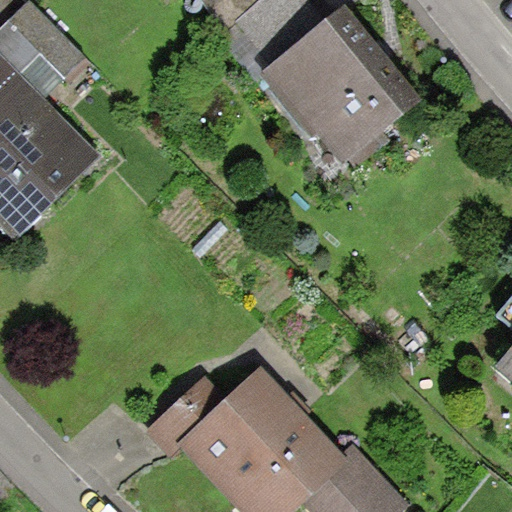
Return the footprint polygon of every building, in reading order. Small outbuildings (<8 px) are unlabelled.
[(185,0),(195,13),(211,0),(185,0)] [(263,88),(342,190),(427,125),(348,23),(263,88)] [(0,239),(21,258),(99,173),(0,83),(0,239)] [(511,368),(490,397),(511,414),(511,368)] [(155,451),(215,511),(306,511),(342,477),(236,370),(155,451)]
